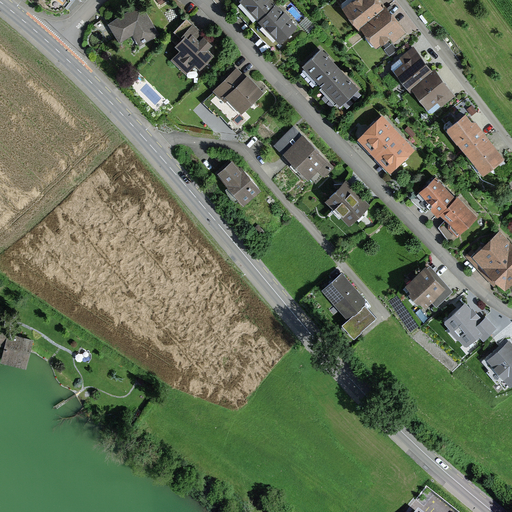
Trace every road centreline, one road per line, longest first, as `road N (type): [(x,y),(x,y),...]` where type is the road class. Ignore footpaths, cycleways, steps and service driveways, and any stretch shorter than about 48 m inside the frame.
road 1 (secondary): [(492,511),(359,389),(155,150)]
road 2 (residential): [(511,312),(482,293),(205,0)]
road 3 (residential): [(340,257),(242,150),(177,137),(155,150)]
road 4 (residential): [(395,0),(511,145)]
road 5 (secondary): [(155,150),(54,47)]
